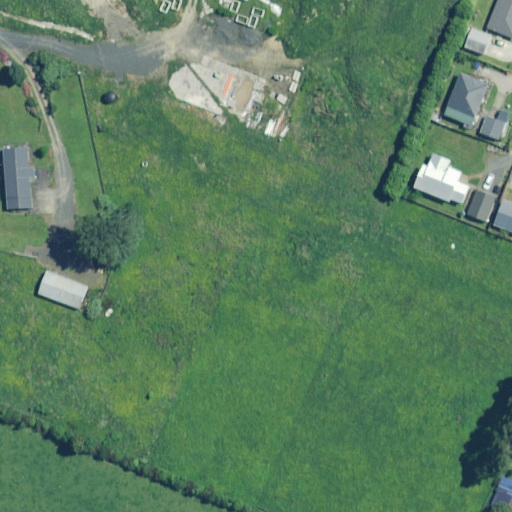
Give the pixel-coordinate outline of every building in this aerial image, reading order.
[(511,0),(498,0),(487,28),(511,37),(511,0)] [(491,36),(472,29),(465,47),(483,55),(491,36)] [(234,79),(177,57),(163,94),(220,116),(234,79)] [(488,83),(461,73),(444,115),(470,126),(488,83)] [(297,94),(286,90),(279,106),(290,110),(297,94)] [(228,113),(224,125),(235,129),(240,117),(228,113)] [(505,122),(486,115),(479,133),(498,140),(505,122)] [(283,149),(291,126),(283,123),(277,140),(262,135),(259,141),(283,149)] [(245,124),(241,133),(254,139),(258,130),(245,124)] [(32,208),(30,149),(5,150),(7,209),(32,208)] [(423,165),(414,188),(450,202),(451,199),(463,204),(469,187),(458,182),(462,172),(448,167),(451,161),(434,154),(429,167),(423,165)] [(496,197),(477,189),(467,215),(486,222),(496,197)] [(511,205),(503,202),(494,225),(511,232),(511,205)] [(88,286),(47,271),(39,294),(80,309),(88,286)]
